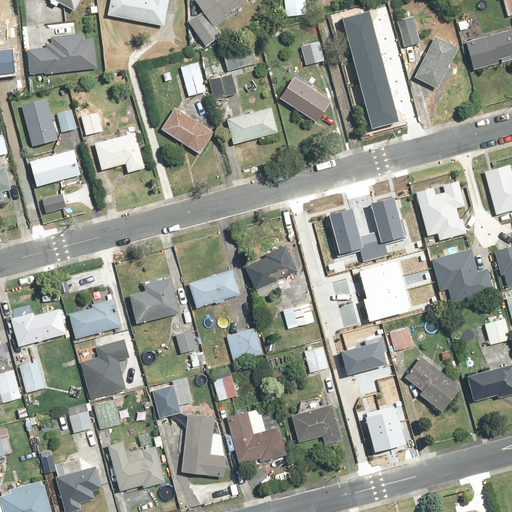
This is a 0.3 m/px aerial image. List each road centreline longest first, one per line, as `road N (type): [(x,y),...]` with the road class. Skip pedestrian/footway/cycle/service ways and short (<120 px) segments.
road 1 (residential): [(0,262),(511,123)]
road 2 (residential): [(276,511),(511,447)]
